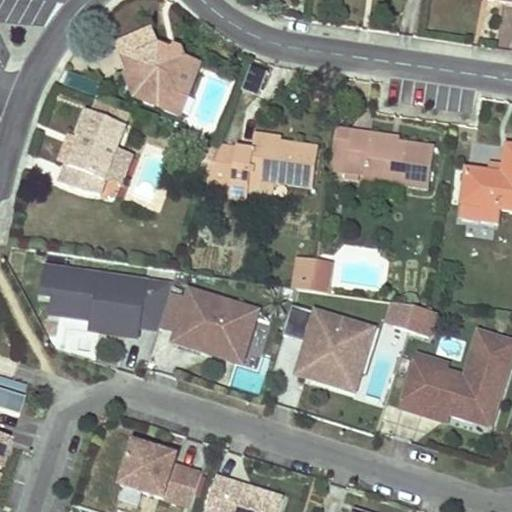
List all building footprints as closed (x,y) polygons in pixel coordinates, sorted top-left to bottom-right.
[(198,75),(196,74),(194,73),(198,64),(186,59),(182,49),(174,47),(173,51),(170,59),(164,57),(158,54),(161,47),(153,29),(117,45),(129,73),(139,96),(161,104),(181,95),(189,98),(198,75)] [(164,57),(170,59),(173,51),(161,47),(158,54),(164,57)] [(202,66),(198,64),(194,73),(196,74),(198,75),(202,66)] [(161,104),(139,96),(129,73),(124,75),(135,101),(181,119),(189,98),(181,95),(161,104)] [(93,101),(99,87),(71,77),(65,91),(93,101)] [(71,168),(69,167),(67,166),(61,184),(85,193),(101,194),(107,180),(118,152),(128,128),(88,113),(78,139),(82,140),(71,168)] [(345,172),(352,131),(337,128),(331,170),(345,172)] [(352,131),(345,172),(358,175),(365,176),(365,179),(428,190),(436,148),(399,143),(373,139),(373,134),(352,131)] [(282,138),(256,134),(255,139),(274,142),(281,143),(282,138)] [(399,143),(400,138),(373,134),(373,139),(399,143)] [(71,168),(82,140),(78,139),(69,135),(59,163),(67,166),(69,167),(71,168)] [(250,178),(263,180),(275,182),(313,189),(320,149),(281,143),(274,142),(255,139),(253,152),(238,150),(221,147),(220,149),(210,176),(208,180),(232,184),(249,186),(250,178)] [(210,176),(220,149),(205,144),(195,170),(210,176)] [(468,171),(465,188),(463,204),(501,210),(511,211),(511,147),(508,147),(504,176),(468,171)] [(119,184),(130,157),(118,152),(107,180),(119,184)] [(263,180),(250,178),(249,186),(274,190),(275,182),(263,180)] [(249,186),(232,184),(230,199),(247,201),(249,186)] [(501,210),(463,204),(460,220),(499,226),(501,210)] [(312,293),(317,263),(301,261),(297,290),(298,290),(312,293)] [(328,295),(332,265),(317,263),(312,293),(328,295)] [(171,294),(173,287),(47,269),(42,297),(55,299),(53,317),(93,323),(94,323),(95,316),(131,322),(139,323),(138,330),(159,332),(160,330),(171,294)] [(245,358),(260,312),(190,290),(187,298),(171,294),(160,330),(175,335),(173,344),(205,354),(207,347),(245,358)] [(390,327),(409,333),(417,308),(396,305),(390,327)] [(293,307),(283,337),(308,344),(304,357),(309,359),(306,368),(301,366),(298,376),(338,389),(344,369),(361,375),(374,333),(293,307)] [(409,333),(429,339),(437,315),(417,308),(409,333)] [(138,330),(139,323),(131,322),(95,316),(94,323),(93,323),(92,333),(136,339),(138,330)] [(416,363),(401,409),(428,417),(430,410),(440,413),(451,417),(473,424),(480,404),(498,409),(511,365),(511,343),(479,333),(465,379),(447,373),(416,363)] [(418,356),(416,363),(447,373),(450,366),(418,356)] [(355,394),(361,375),(344,369),(338,389),(355,394)] [(0,393),(22,400),(26,387),(13,383),(0,379),(0,393)] [(19,410),(22,400),(0,393),(0,412),(17,418),(19,410)] [(491,430),(498,409),(480,404),(473,424),(491,430)] [(430,410),(428,417),(448,424),(451,417),(440,413),(430,410)] [(9,442),(0,439),(0,470),(6,452),(9,442)] [(121,487),(191,509),(202,476),(174,467),(177,458),(161,452),(160,456),(156,455),(151,454),(153,450),(135,444),(121,487)] [(279,511),(283,500),(239,487),(217,480),(206,511),(279,511)]
